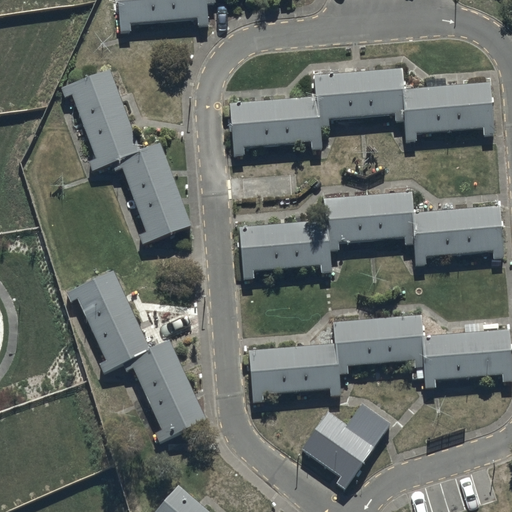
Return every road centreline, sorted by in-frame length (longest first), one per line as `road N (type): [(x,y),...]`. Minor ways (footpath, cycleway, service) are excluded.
road 1 (residential): [(329,511),(233,424),(210,85),(243,41),(436,20),(482,29),(499,46),(511,85)]
road 2 (residential): [(511,438),(411,472),(368,501)]
